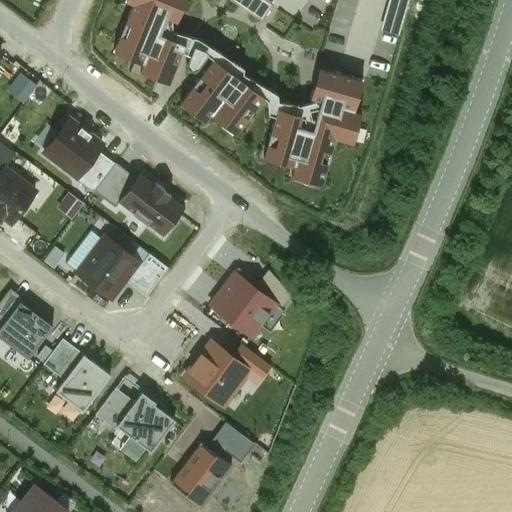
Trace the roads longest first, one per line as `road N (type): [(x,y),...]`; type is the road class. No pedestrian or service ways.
road 1 (residential): [(0,244),(129,341),(235,203)]
road 2 (unclassified): [(511,1),(445,191),(393,307)]
road 3 (residential): [(43,55),(235,203)]
road 4 (unclassified): [(393,307),(299,511)]
road 5 (residential): [(235,203),(343,282),(393,307)]
road 6 (track): [(377,341),(511,391)]
